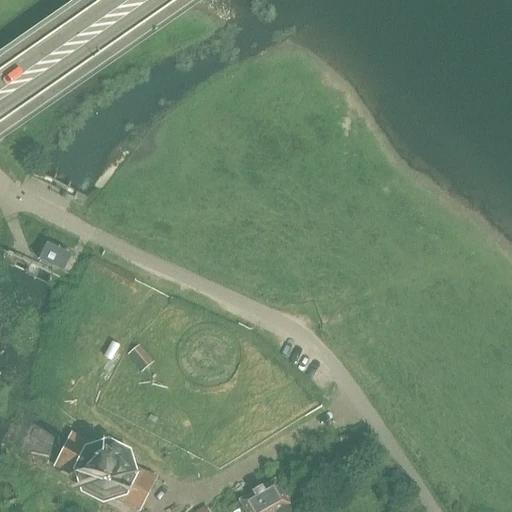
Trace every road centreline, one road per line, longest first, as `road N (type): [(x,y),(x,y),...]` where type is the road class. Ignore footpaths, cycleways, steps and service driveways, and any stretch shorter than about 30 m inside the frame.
road 1 (unclassified): [(433,511),(333,363),(307,342),(0,186)]
road 2 (primary): [(0,94),(136,0)]
